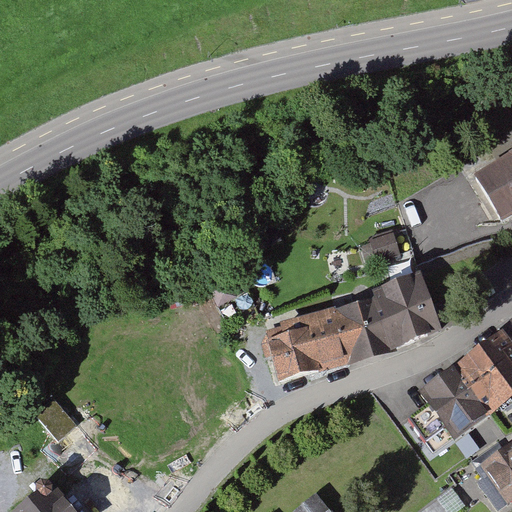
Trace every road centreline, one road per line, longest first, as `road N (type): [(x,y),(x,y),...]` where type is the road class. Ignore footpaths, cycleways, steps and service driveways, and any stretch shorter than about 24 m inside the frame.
road 1 (tertiary): [(511,27),(210,93),(125,120),(0,184)]
road 2 (residential): [(179,511),(279,413),(427,359),(511,305)]
